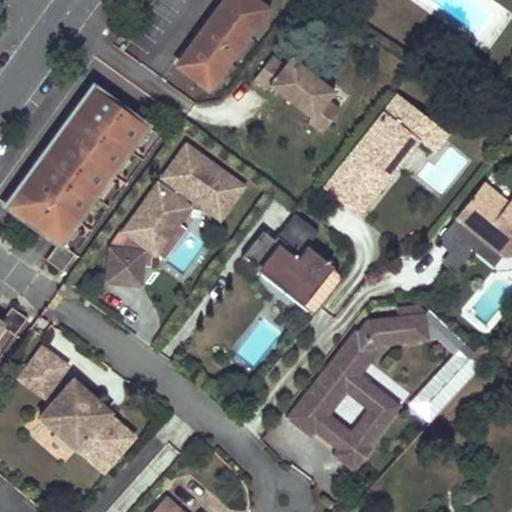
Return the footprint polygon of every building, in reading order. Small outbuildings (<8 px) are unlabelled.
[(264,5),(256,0),(226,0),(180,64),(207,84),(264,5)] [(313,117),(329,97),(336,89),(292,55),(285,63),(273,54),(254,78),(267,88),(270,84),(313,117)] [(2,203),(7,206),(94,86),(90,82),(67,113),(2,203)] [(147,124),(94,86),(7,206),(58,243),(48,258),(64,270),(77,252),(62,241),(147,124)] [(326,188),(360,215),(390,175),(385,171),(383,160),(407,129),(419,138),(435,150),(449,132),(399,93),(326,188)] [(322,131),(341,107),(329,97),(313,117),(310,121),(322,131)] [(385,171),(390,175),(419,138),(407,129),(383,160),(385,171)] [(160,185),(128,230),(133,233),(121,251),(114,250),(111,279),(140,282),(142,263),(151,264),(152,257),(156,251),(166,257),(177,242),(168,236),(189,206),(184,203),(190,193),(222,215),(243,186),(188,147),(167,176),(183,187),(176,197),(160,185)] [(462,240),(474,250),(475,248),(485,236),(505,253),(511,252),(511,200),(511,202),(486,182),(474,198),(479,202),(473,209),(464,210),(440,240),(452,251),(453,251),(462,240)] [(479,202),(474,198),(464,210),(473,209),(479,202)] [(257,238),(243,256),(314,312),(341,277),(337,273),(339,271),(331,265),(333,262),(311,245),(321,230),(298,212),(277,238),(270,233),(263,243),(260,241),(257,238)] [(267,231),(260,241),(263,243),(270,233),(267,231)] [(496,265),(505,253),(485,236),(475,248),(496,265)] [(457,271),(474,250),(462,240),(453,251),(452,251),(445,260),(457,271)] [(13,307),(1,323),(0,321),(0,325),(1,325),(16,336),(29,319),(13,307)] [(432,337),(429,311),(370,318),(361,330),(381,347),(384,343),(432,337)] [(361,330),(358,329),(289,416),(315,436),(319,431),(333,442),(338,436),(345,442),(340,448),(336,453),(355,467),(359,462),(362,464),(376,446),(373,444),(404,404),(365,373),(384,349),(381,347),(361,330)] [(44,347),(21,378),(47,396),(69,365),(44,347)] [(76,378),(42,416),(80,450),(81,449),(106,471),(136,436),(111,414),(109,417),(99,408),(104,403),(76,378)] [(104,403),(99,408),(109,417),(111,414),(113,411),(104,403)] [(340,448),(345,442),(338,436),(333,442),(340,448)] [(186,511),(169,496),(161,505),(159,504),(153,511),(186,511)]
